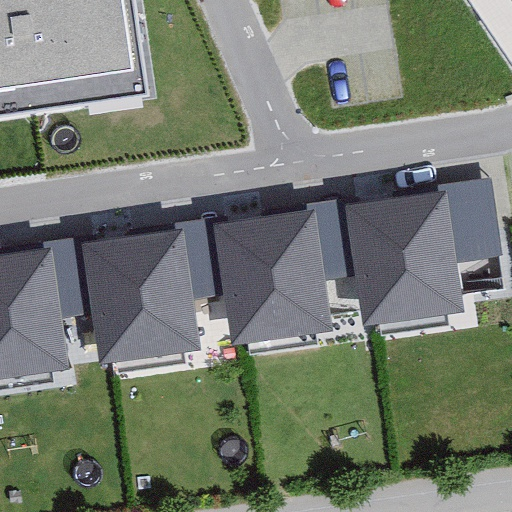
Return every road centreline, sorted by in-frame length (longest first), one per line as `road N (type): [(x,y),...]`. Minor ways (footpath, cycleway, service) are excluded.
road 1 (residential): [(304,165),(0,209)]
road 2 (residential): [(511,128),(469,146),(304,165)]
road 3 (residential): [(304,165),(224,0)]
